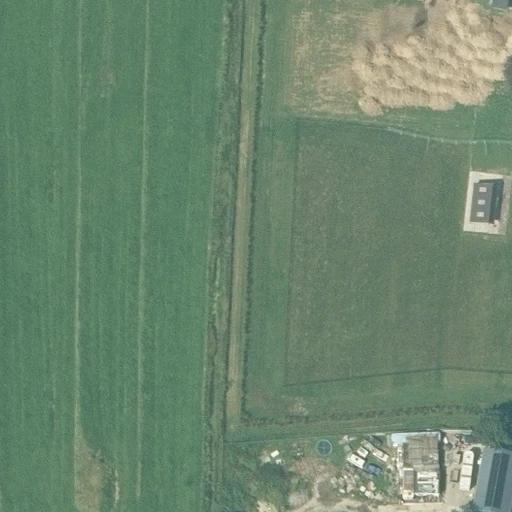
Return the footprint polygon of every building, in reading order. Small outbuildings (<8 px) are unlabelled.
[(472,185),(468,223),(493,226),(496,188),(472,185)] [(401,466),(432,468),(434,443),(403,441),(401,466)] [(367,486),(384,465),(359,445),(342,467),(367,486)] [(511,459),(484,454),(472,511),(508,511),(511,491),(511,459)] [(410,495),(436,494),(435,474),(410,474),(410,495)]
